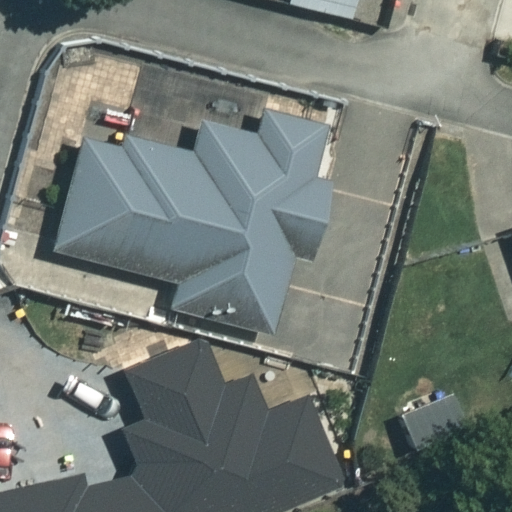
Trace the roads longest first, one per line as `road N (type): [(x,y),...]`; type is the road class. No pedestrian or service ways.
road 1 (residential): [(114,0),(432,80)]
road 2 (residential): [(0,102),(27,30),(60,4),(94,0)]
